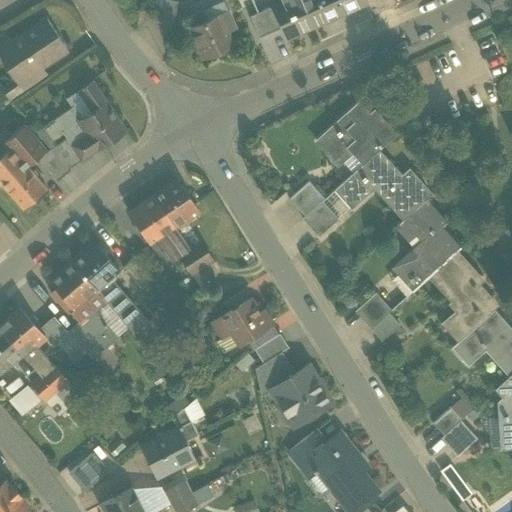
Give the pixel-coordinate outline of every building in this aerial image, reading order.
[(176,3),(164,0),(163,0),(158,23),(171,26),(176,3)] [(263,0),(247,0),(254,14),(267,9),(263,0)] [(285,0),(270,7),(284,38),(312,26),(301,0),(285,0)] [(333,0),(301,0),(312,26),(340,13),(333,0)] [(363,0),(333,0),(340,13),(365,2),(363,0)] [(233,28),(225,10),(217,14),(225,32),(233,28)] [(217,14),(204,19),(201,11),(185,18),(203,58),(231,45),(225,32),(217,14)] [(10,42),(0,48),(17,78),(19,80),(41,66),(67,49),(47,18),(10,42)] [(3,32),(0,33),(0,48),(10,42),(3,32)] [(41,66),(19,80),(17,78),(15,80),(23,92),(48,76),(41,66)] [(106,101),(93,80),(78,90),(92,110),(106,101)] [(9,102),(3,94),(0,96),(0,108),(0,109),(9,102)] [(92,110),(81,117),(73,106),(53,119),(66,137),(80,159),(95,149),(125,130),(106,101),(92,110)] [(359,102),(316,140),(335,160),(349,148),(363,163),(378,150),(395,134),(374,110),(369,114),(359,102)] [(23,126),(3,142),(8,148),(0,155),(0,183),(23,210),(46,190),(26,166),(44,151),(23,126)] [(66,137),(50,150),(66,168),(80,159),(66,137)] [(66,168),(50,150),(38,160),(56,181),(68,171),(66,168)] [(408,171),(402,176),(378,150),(363,163),(335,188),(351,205),(374,185),(404,218),(426,198),(430,194),(408,171)] [(307,179),(288,196),(305,216),(321,201),(324,198),(307,179)] [(177,180),(153,196),(173,227),(174,227),(198,210),(177,180)] [(173,227),(153,196),(128,213),(149,244),(157,238),(173,260),(179,257),(191,275),(201,268),(189,249),(174,227),(173,227)] [(447,222),(426,198),(404,218),(398,223),(423,252),(405,268),(412,277),(410,279),(413,283),(414,282),(418,286),(430,275),(456,252),(460,248),(442,228),(447,222)] [(305,216),(302,218),(318,235),(337,218),(321,201),(305,216)] [(119,271),(94,242),(71,261),(106,302),(133,333),(148,321),(115,283),(108,289),(104,284),(119,271)] [(200,242),(189,249),(201,268),(212,260),(200,242)] [(480,281),(456,252),(430,275),(460,309),(449,319),(463,337),(493,311),(496,307),(477,285),(480,281)] [(151,280),(132,258),(123,266),(141,288),(151,280)] [(106,302),(71,261),(71,262),(71,261),(48,281),(58,292),(53,297),(67,314),(69,312),(78,323),(102,350),(112,341),(104,331),(105,323),(95,312),(106,302)] [(243,289),(223,301),(229,311),(249,298),(243,289)] [(391,310),(375,293),(359,308),(374,326),(389,313),(391,310)] [(229,311),(219,317),(213,321),(223,337),(224,338),(216,343),(223,353),(238,343),(239,344),(247,339),(270,325),(271,324),(262,310),(258,313),(249,298),(229,311)] [(19,307),(0,324),(0,329),(22,355),(40,377),(40,376),(55,393),(69,381),(36,343),(44,336),(36,326),(19,307)] [(511,329),(511,331),(493,311),(463,337),(453,346),(468,363),(485,348),(510,376),(511,373),(511,329)] [(50,313),(36,326),(44,336),(53,346),(57,342),(68,333),(67,332),(50,313)] [(374,326),(371,329),(382,340),(399,324),(389,313),(374,326)] [(102,350),(78,323),(67,332),(68,333),(85,353),(91,360),(102,350)] [(270,325),(247,339),(253,349),(276,334),(270,325)] [(22,355),(0,329),(0,370),(2,373),(22,355)] [(68,333),(57,342),(74,362),(85,353),(68,333)] [(279,333),(253,349),(262,363),(281,352),(288,347),(279,333)] [(262,363),(254,368),(260,396),(271,390),(270,388),(295,373),(281,352),(262,363)] [(295,373),(270,388),(271,390),(293,426),(330,403),(307,365),(295,373)] [(511,373),(510,376),(496,388),(505,397),(498,403),(499,418),(503,418),(505,445),(501,446),(501,448),(511,447),(511,373)] [(55,393),(40,376),(40,377),(31,384),(46,401),(55,393)] [(69,381),(55,393),(67,408),(81,396),(69,381)] [(59,415),(67,408),(55,393),(46,401),(59,415)] [(180,403),(185,419),(200,414),(195,398),(180,403)] [(450,408),(433,424),(443,436),(460,421),(461,420),(450,408)] [(443,436),(440,439),(457,456),(476,438),(460,421),(443,436)] [(178,428),(142,447),(157,476),(193,458),(178,428)] [(313,432),(289,450),(297,462),(321,443),(313,432)] [(367,467),(340,433),(323,446),(321,443),(297,462),(296,463),(308,479),(315,473),(346,511),(351,511),(378,491),(362,471),(367,467)] [(90,449),(63,470),(80,491),(106,470),(90,449)] [(446,463),(437,470),(456,496),(465,489),(446,463)] [(0,484),(0,511),(24,511),(28,509),(18,497),(19,496),(12,488),(11,489),(4,481),(0,484)] [(185,482),(166,492),(171,503),(190,493),(185,482)] [(143,511),(131,489),(102,504),(105,511),(143,511)] [(190,493),(171,503),(175,511),(178,511),(195,503),(190,493)] [(255,511),(251,499),(231,505),(233,511),(255,511)]
